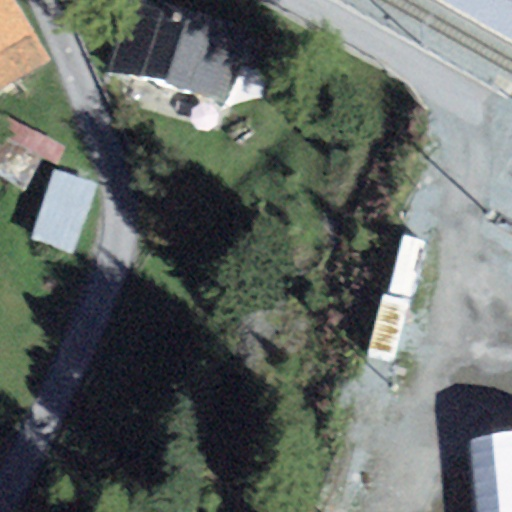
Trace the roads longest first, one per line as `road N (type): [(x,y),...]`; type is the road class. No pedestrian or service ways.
road 1 (track): [(33,0),(99,137),(116,217),(106,274),(60,394),(0,503)]
road 2 (track): [(293,0),(477,107),(452,403)]
